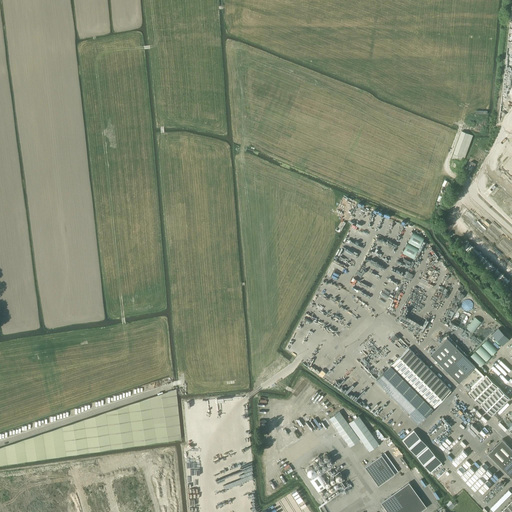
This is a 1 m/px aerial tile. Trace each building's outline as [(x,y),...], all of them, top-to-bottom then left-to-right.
[(462,131),(452,158),(461,161),(463,156),(465,157),(473,135),(462,131)] [(511,155),(500,168),(511,178),(511,155)] [(413,232),(408,241),(420,247),(425,237),(413,232)] [(408,242),(403,252),(414,258),(419,248),(408,242)] [(475,317),(467,328),(473,333),(482,322),(475,317)] [(499,328),(492,335),(502,345),(509,338),(499,328)] [(431,354),(445,368),(462,352),(448,337),(431,354)] [(487,339),(469,357),(480,367),(497,350),(487,339)] [(409,347),(377,379),(419,422),(452,390),(409,347)] [(462,352),(445,368),(459,382),(476,366),(462,352)] [(471,389),(469,391),(492,415),(494,413),(510,397),(486,374),(471,389)] [(0,447),(0,464),(181,439),(176,389),(121,407),(84,419),(8,445),(0,447)] [(350,446),(360,439),(340,411),(330,418),(350,446)] [(349,422),(370,451),(379,444),(359,415),(349,422)] [(414,429),(402,439),(431,472),(442,462),(414,429)] [(511,448),(503,439),(488,453),(511,477),(511,448)] [(365,466),(379,485),(396,473),(382,454),(365,466)] [(310,480),(318,491),(325,486),(323,483),(325,482),(319,474),(310,480)] [(381,502),(388,511),(419,511),(427,507),(409,482),(381,502)] [(450,500),(447,504),(451,508),(457,502),(455,500),(453,503),(450,500)] [(511,511),(511,500),(500,511),(511,511)]
